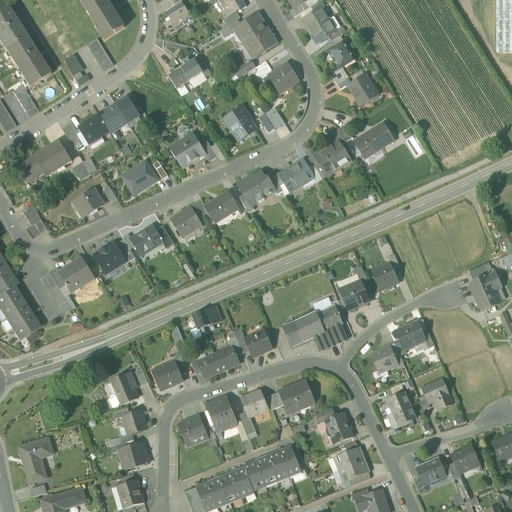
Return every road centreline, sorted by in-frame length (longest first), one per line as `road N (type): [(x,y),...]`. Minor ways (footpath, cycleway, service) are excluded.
road 1 (tertiary): [(0,375),(113,338),(511,163)]
road 2 (residential): [(0,201),(28,247),(51,251),(298,139),(316,106),(313,80),(262,0)]
road 3 (residential): [(338,365),(303,361),(196,392),(163,415),(163,511)]
road 4 (residential): [(144,0),(149,24),(139,54),(0,150)]
road 5 (residential): [(338,365),(375,325),(458,288)]
road 6 (residential): [(386,456),(510,410)]
